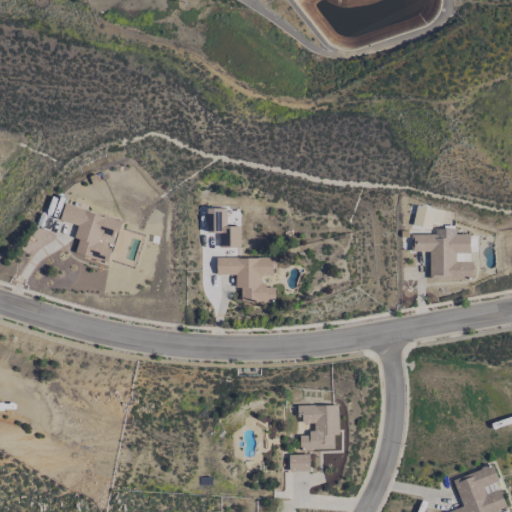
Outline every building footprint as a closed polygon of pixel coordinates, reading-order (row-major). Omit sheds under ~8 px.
[(121,221),(64,204),(59,221),(77,226),(73,238),(78,239),(74,254),(107,264),(112,245),(101,242),(103,236),(115,239),(121,221)] [(239,226),(218,227),(219,248),(239,248),(239,226)] [(469,234),(411,235),(411,251),(429,251),(429,279),(472,279),(472,262),(455,262),(455,253),(469,253),(469,234)] [(274,257),(215,258),(216,275),(235,275),(235,288),(240,288),(240,302),(274,302),(274,286),(260,286),(260,276),(274,276),(274,257)] [(338,405),(298,406),(299,424),(313,423),(313,434),(298,434),(299,450),(333,449),(333,435),(338,435),(338,405)] [(288,472),(309,471),(309,454),(288,455),(288,472)] [(494,511),(506,508),(500,489),(486,494),(483,487),(498,482),(492,465),(452,479),(461,507),(446,511),(494,511)]
